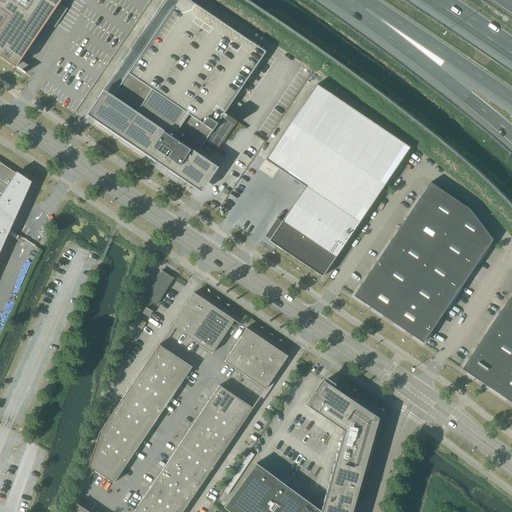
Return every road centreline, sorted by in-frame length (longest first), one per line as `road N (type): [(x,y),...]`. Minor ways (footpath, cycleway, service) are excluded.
road 1 (tertiary): [(416,398),(0,111)]
road 2 (motorway): [(370,3),(435,72),(511,135)]
road 3 (motorway): [(370,3),(511,100)]
road 4 (unclassified): [(374,511),(416,398)]
